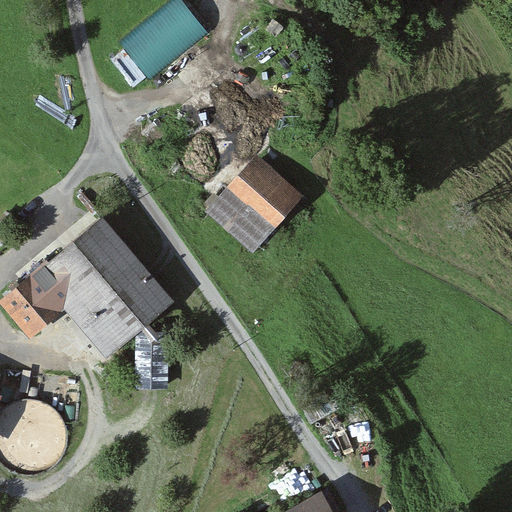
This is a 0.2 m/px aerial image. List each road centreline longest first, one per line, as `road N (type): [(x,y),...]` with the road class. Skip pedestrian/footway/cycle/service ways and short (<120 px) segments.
road 1 (track): [(100,130),(358,511)]
road 2 (track): [(75,0),(100,130),(98,162),(57,199),(21,262),(0,274)]
